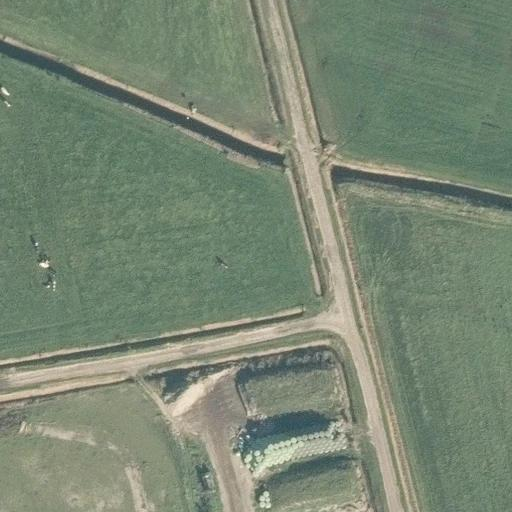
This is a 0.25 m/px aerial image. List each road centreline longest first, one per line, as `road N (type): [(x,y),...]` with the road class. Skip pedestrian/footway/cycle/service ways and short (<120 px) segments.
road 1 (track): [(0,389),(318,325),(330,310),(338,287),(268,0)]
road 2 (unclassified): [(394,511),(338,287)]
